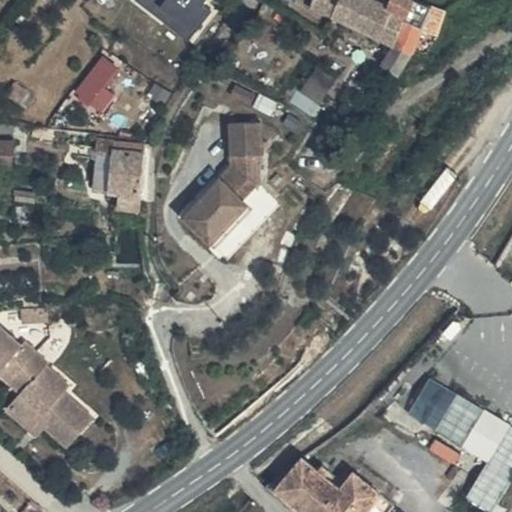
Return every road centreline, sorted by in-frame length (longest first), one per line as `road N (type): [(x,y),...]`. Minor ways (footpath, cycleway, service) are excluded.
road 1 (secondary): [(511,147),(439,251),(338,362),(147,511)]
road 2 (track): [(243,0),(156,142),(148,230),(155,323)]
